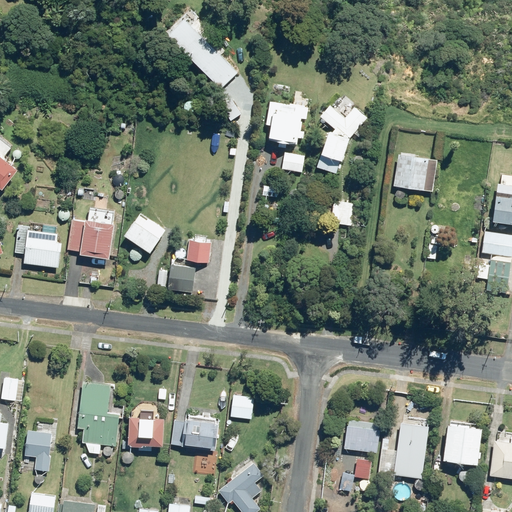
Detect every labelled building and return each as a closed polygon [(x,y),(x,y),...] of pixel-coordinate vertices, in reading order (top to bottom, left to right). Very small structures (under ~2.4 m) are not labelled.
[(169,35),(221,89),(238,72),(186,18),(169,35)] [(308,107),(270,101),(267,124),(272,125),(270,140),(298,144),(299,137),(304,138),(305,131),(301,131),(302,118),(307,119),(308,107)] [(335,129),(332,131),(331,131),(320,166),(338,171),(341,160),(343,161),(345,155),(347,156),(348,152),(347,151),(351,138),(368,118),(355,107),(346,118),(344,117),(349,112),(337,102),(333,107),(331,105),(321,116),(322,117),(319,120),(328,128),(331,125),(335,129)] [(136,117),(123,116),(122,126),(129,126),(128,128),(133,129),(133,126),(135,126),(136,117)] [(305,155),(285,151),(282,169),(302,173),(305,155)] [(0,187),(3,190),(19,170),(0,155),(0,187)] [(438,160),(399,155),(395,186),(434,191),(438,160)] [(125,173),(114,173),(113,183),(125,184),(125,173)] [(476,181),(450,178),(447,200),(460,202),(460,208),(474,210),(475,201),(474,201),(476,181)] [(279,184),(264,183),(262,194),(278,196),(279,184)] [(494,221),(511,223),(511,185),(500,184),(494,221)] [(126,188),(115,188),(115,198),(125,199),(126,188)] [(357,203),(334,201),(332,223),(355,226),(357,203)] [(72,205),(61,205),(60,218),(72,218),(72,205)] [(125,235),(151,253),(167,230),(141,212),(125,235)] [(81,255),(110,259),(115,224),(86,220),(86,222),(73,220),(69,250),(82,251),(81,255)] [(25,263),(59,267),(63,243),(57,242),(58,233),(30,230),(31,227),(19,225),(16,252),(26,253),(25,263)] [(482,252),(511,256),(511,235),(485,231),(482,252)] [(187,260),(210,262),(212,243),(189,241),(187,260)] [(508,292),(511,263),(491,260),(487,289),(508,292)] [(490,261),(480,261),(479,275),(489,275),(490,261)] [(168,290),(194,293),(196,268),(171,265),(168,290)] [(167,285),(168,269),(159,268),(158,285),(167,285)] [(5,377),(2,399),(16,400),(19,379),(5,377)] [(108,413),(112,384),(84,381),(79,428),(85,429),(83,442),(86,442),(90,453),(100,454),(101,444),(117,446),(121,414),(108,413)] [(255,397),(233,395),(231,417),(253,419),(255,397)] [(0,447),(7,448),(10,424),(1,423),(2,414),(0,413),(0,447)] [(144,445),(164,446),(165,418),(155,418),(155,419),(141,419),(141,417),(130,417),(129,441),(123,441),(123,448),(130,449),(131,446),(144,447),(144,445)] [(345,448),(378,452),(380,430),(379,430),(380,423),(349,419),(349,427),(348,426),(345,448)] [(175,420),(172,444),(216,450),(219,429),(215,428),(216,424),(189,420),(189,422),(175,420)] [(385,480),(411,483),(412,475),(422,477),(426,451),(434,453),(436,443),(427,442),(429,427),(403,424),(398,465),(381,462),(379,476),(386,477),(385,480)] [(449,425),(444,460),(478,465),(483,430),(449,425)] [(26,455),(37,457),(36,469),(49,471),(51,456),(50,456),(53,433),(29,430),(26,455)] [(511,443),(495,441),(491,476),(511,478),(511,443)] [(358,458),(355,476),(369,479),(373,461),(358,458)] [(233,499),(243,511),(256,511),(261,508),(253,498),(262,490),(256,483),(264,475),(254,463),(219,491),(229,503),(233,499)] [(340,490),(352,491),(354,475),(342,473),(340,490)] [(418,489),(409,489),(408,501),(418,501),(418,489)] [(29,511),(53,511),(55,496),(32,493),(29,511)] [(211,497),(196,496),(195,503),(210,505),(211,497)] [(94,511),(96,503),(65,500),(65,504),(59,504),(58,511),(94,511)] [(169,511),(190,511),(191,507),(189,507),(190,503),(182,502),(181,506),(171,504),(169,511)]
